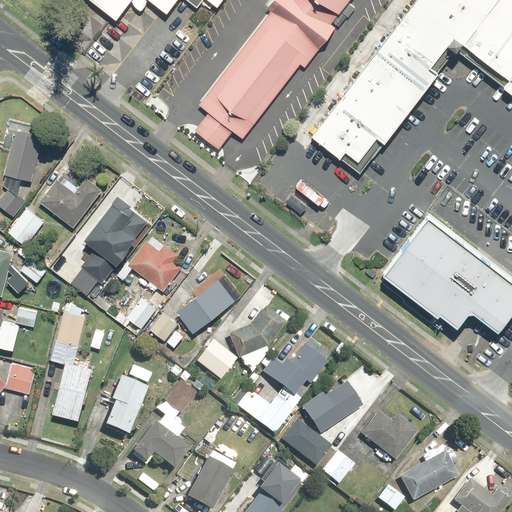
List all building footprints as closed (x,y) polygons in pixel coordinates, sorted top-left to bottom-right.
[(91,0),(113,17),(126,0),(147,0),(162,11),(170,0),(209,0),(216,5),(220,0),(91,0)] [(269,0),(190,105),(238,141),(345,0),(269,0)] [(511,0),(418,0),(318,133),(367,170),(461,46),(511,84),(511,0)] [(43,135),(16,129),(6,173),(33,179),(43,135)] [(58,177),(41,200),(74,226),(103,188),(87,176),(76,191),(58,177)] [(27,197),(8,184),(0,194),(0,203),(15,214),(27,197)] [(78,262),(101,280),(153,217),(122,192),(87,235),(95,241),(78,262)] [(46,219),(26,205),(8,231),(28,245),(46,219)] [(511,308),(511,279),(428,215),(387,269),(456,322),(469,306),(497,327),(511,308)] [(147,238),(129,263),(164,289),(181,266),(174,260),(179,253),(165,242),(160,248),(147,238)] [(0,293),(3,294),(14,251),(0,247),(0,293)] [(31,255),(21,266),(39,282),(49,270),(31,255)] [(219,277),(177,309),(194,330),(236,299),(219,277)] [(158,307),(144,296),(128,317),(143,328),(158,307)] [(82,304),(69,302),(68,311),(64,310),(58,339),(78,343),(84,314),(80,314),(82,304)] [(287,322),(265,305),(250,325),(227,334),(238,359),(268,347),(287,322)] [(18,306),(15,321),(35,324),(37,309),(18,306)] [(178,325),(162,311),(150,324),(166,338),(178,325)] [(120,339),(111,335),(104,351),(113,355),(120,339)] [(272,359),(262,372),(294,396),(306,381),(311,384),(328,361),(304,343),(290,362),(286,359),(281,365),(272,359)] [(66,360),(53,410),(80,417),(92,366),(66,360)] [(35,369),(14,363),(8,387),(29,392),(35,369)] [(115,401),(105,424),(129,434),(149,388),(122,375),(111,399),(115,401)] [(346,379),(303,407),(320,433),(363,405),(346,379)] [(379,411),(361,434),(395,460),(418,430),(397,414),(392,421),(379,411)] [(297,419),(281,440),(318,467),(334,447),(297,419)] [(154,420),(132,451),(146,461),(153,453),(175,469),(191,447),(154,420)] [(445,450),(399,475),(412,501),(459,476),(445,450)] [(207,457),(186,497),(212,510),(233,470),(207,457)] [(262,491),(245,511),(281,511),(303,484),(278,464),(258,488),(262,491)] [(469,478),(453,499),(469,511),(500,511),(511,497),(511,495),(499,486),(492,495),(469,478)] [(391,511),(403,497),(387,485),(378,497),(376,496),(370,505),(378,511),(391,511)]
